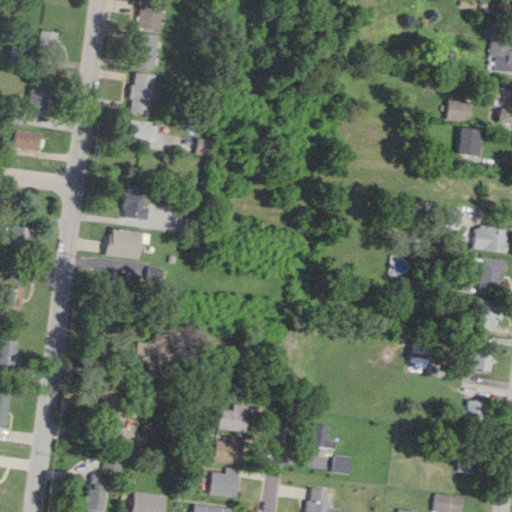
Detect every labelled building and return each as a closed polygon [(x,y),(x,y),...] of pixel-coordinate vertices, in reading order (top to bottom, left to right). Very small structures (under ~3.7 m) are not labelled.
[(158,29),(159,0),(137,0),(136,28),(158,29)] [(56,32),(38,29),(35,50),(53,52),(56,32)] [(132,67),(154,68),(155,34),(133,33),(132,67)] [(494,56),(493,70),(511,71),(511,50),(506,50),(506,42),(489,41),(488,56),(494,56)] [(152,73),(130,71),(127,111),(148,113),(152,73)] [(497,122),(511,123),(511,88),(492,87),(491,100),(498,100),(497,122)] [(25,112),(43,114),(45,90),(27,88),(25,112)] [(469,100),(445,99),(444,119),(468,120),(469,100)] [(153,140),(154,122),(125,121),(124,139),(153,140)] [(456,154),(477,155),(478,128),(457,127),(456,154)] [(11,148),(38,149),(39,131),(12,129),(11,148)] [(147,206),(141,206),(143,186),(124,184),(121,217),(146,219),(147,206)] [(472,223),(469,247),(502,251),(504,227),(472,223)] [(0,244),(25,246),(26,227),(1,226),(0,243),(0,244)] [(136,258),(138,242),(145,243),(146,232),(106,228),(103,254),(136,258)] [(501,259),(471,256),(469,269),(476,270),(474,285),(497,288),(501,259)] [(161,267),(147,266),(145,282),(159,283),(161,267)] [(130,272),(110,269),(109,279),(103,278),(100,294),(127,298),(130,272)] [(0,308),(18,309),(20,286),(0,285),(0,308)] [(468,329),(489,333),(495,301),(473,297),(468,329)] [(133,361),(148,361),(148,367),(162,367),(163,334),(151,334),(151,342),(133,341),(133,361)] [(13,339),(0,338),(0,363),(12,364),(13,339)] [(462,366),(486,370),(489,350),(471,347),(469,358),(463,358),(462,366)] [(460,418),(477,422),(482,403),(465,398),(460,418)] [(244,405),(230,403),(229,410),(216,408),(213,427),(240,431),(244,405)] [(306,446),(331,447),(332,440),(324,440),(324,423),(307,423),(306,446)] [(211,440),(210,461),(239,463),(241,436),(226,435),(226,440),(211,440)] [(330,471),(345,473),(347,455),(331,454),(330,471)] [(101,469),(117,469),(118,456),(102,455),(101,469)] [(455,471),(473,472),(474,456),(456,455),(455,471)] [(206,493),(233,495),(236,468),(222,466),(222,473),(208,471),(206,493)] [(82,508),(100,511),(105,475),(88,472),(82,508)] [(303,511),(335,511),(336,507),(324,506),(326,488),(306,486),(303,511)] [(160,511),(162,494),(130,491),(128,511),(160,511)] [(456,511),(459,496),(433,493),(430,510),(443,511),(456,511)] [(229,511),(230,507),(191,503),(189,511),(229,511)]
